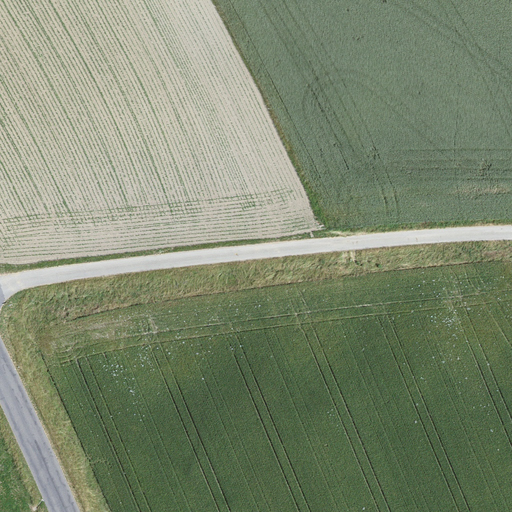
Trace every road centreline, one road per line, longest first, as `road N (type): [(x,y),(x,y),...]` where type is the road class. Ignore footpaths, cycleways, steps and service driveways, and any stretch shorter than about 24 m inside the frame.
road 1 (track): [(0,288),(93,266),(511,235)]
road 2 (tertiary): [(66,511),(0,371)]
